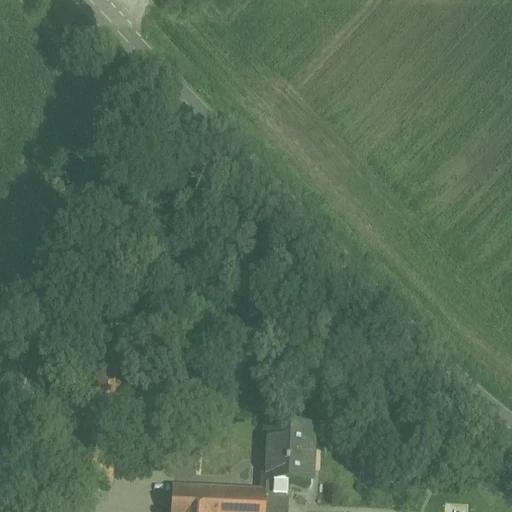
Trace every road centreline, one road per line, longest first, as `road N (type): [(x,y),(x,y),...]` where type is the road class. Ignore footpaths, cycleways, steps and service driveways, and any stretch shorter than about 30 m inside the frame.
road 1 (secondary): [(143,57),(474,399),(511,428)]
road 2 (unclassified): [(0,475),(106,102),(143,57)]
road 3 (unknown): [(52,511),(144,497),(140,413),(151,361),(191,296),(286,205)]
